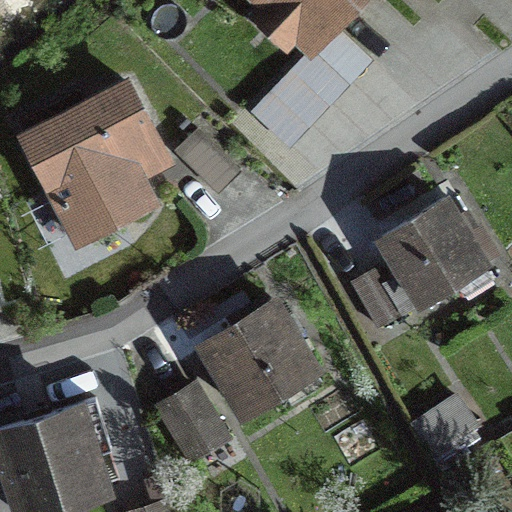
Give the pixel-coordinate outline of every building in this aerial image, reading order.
[(263,0),(308,42),(348,0),(263,0)] [(336,31),(254,116),(282,143),(364,58),(336,31)] [(125,84),(21,138),(75,241),(150,203),(136,176),(165,161),(125,84)] [(237,168),(196,127),(177,146),(219,187),(237,168)] [(444,205),(440,200),(380,237),(419,303),(454,282),(464,299),(491,283),(460,233),(472,226),(455,198),(444,205)] [(375,328),(401,313),(375,267),(348,282),(375,328)] [(309,369),(271,304),(203,346),(241,410),(309,369)] [(222,435),(193,388),(159,408),(187,456),(222,435)] [(94,454),(108,449),(93,399),(0,428),(0,461),(15,511),(38,511),(106,491),(94,454)] [(164,511),(162,503),(134,511),(164,511)]
